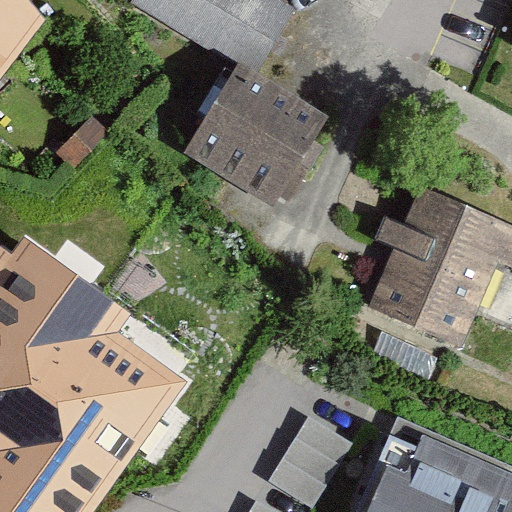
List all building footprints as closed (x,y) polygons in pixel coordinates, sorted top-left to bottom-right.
[(0,0),(0,75),(42,19),(25,0),(0,0)] [(289,8),(274,0),(135,0),(133,4),(239,67),(250,74),(289,8)] [(250,74),(239,67),(187,153),(274,205),(326,120),(250,74)] [(76,171),(112,135),(93,117),(58,153),(76,171)] [(399,250),(374,308),(461,345),(498,259),(511,264),(511,230),(424,193),(409,229),(386,219),(377,241),(399,250)] [(0,511),(94,511),(137,453),(188,382),(119,332),(132,314),(25,238),(12,257),(0,248),(0,511)] [(351,444),(308,418),(267,482),(310,509),(351,444)] [(511,511),(511,487),(391,435),(356,511),(511,511)] [(269,511),(255,503),(248,511),(269,511)]
